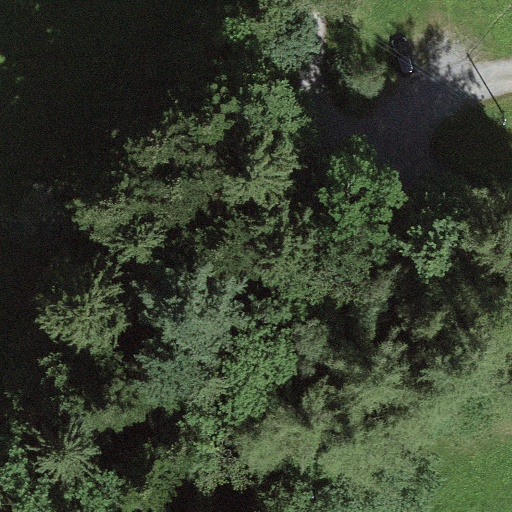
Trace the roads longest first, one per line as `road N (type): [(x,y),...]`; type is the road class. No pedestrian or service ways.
road 1 (track): [(319,0),(328,92),(406,151),(511,207)]
road 2 (track): [(511,68),(328,92)]
